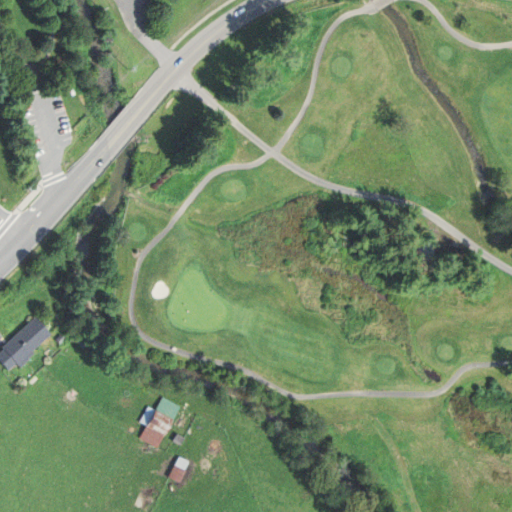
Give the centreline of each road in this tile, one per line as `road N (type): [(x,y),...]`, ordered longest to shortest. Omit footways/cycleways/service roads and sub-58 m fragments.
road 1 (tertiary): [(262,0),(199,45),(144,103)]
road 2 (tertiary): [(101,156),(0,267)]
